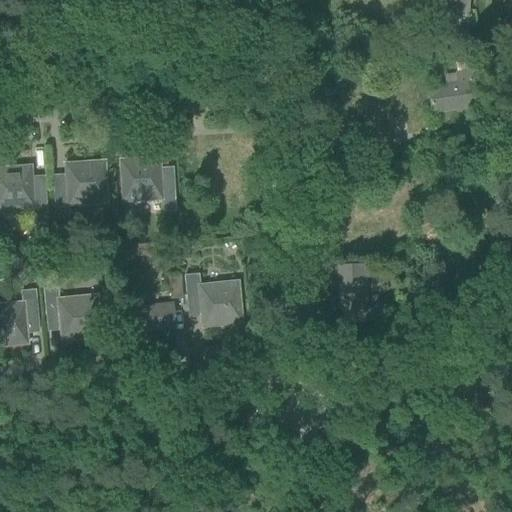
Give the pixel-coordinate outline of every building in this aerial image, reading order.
[(415,0),(416,10),(422,10),(422,13),(467,13),(466,0),(415,0)] [(469,62),(455,64),(457,74),(471,72),(469,62)] [(427,88),(428,93),(430,113),(476,107),(471,72),(457,74),(458,84),(427,88)] [(159,178),(159,170),(158,160),(119,162),(122,205),(160,202),(161,212),(174,211),(172,177),(159,178)] [(64,166),(65,177),(65,185),(53,186),(55,218),(68,217),(67,206),(106,203),(103,163),(64,166)] [(31,187),(31,178),(30,168),(0,170),(0,210),(32,208),(33,220),(46,219),(44,186),(31,187)] [(383,189),(368,190),(369,202),(384,201),(383,189)] [(368,190),(352,191),(353,203),(369,202),(368,190)] [(353,203),(333,205),(337,249),(357,248),(362,247),(360,227),(371,226),(370,216),(369,202),(353,203)] [(166,227),(165,227),(166,240),(167,240),(169,240),(176,239),(175,227),(166,227)] [(20,257),(7,265),(20,287),(33,279),(20,257)] [(353,310),(354,323),(378,321),(377,308),(366,309),(364,279),(374,278),(374,265),(358,265),(338,267),(341,311),(353,310)] [(168,277),(170,301),(182,299),(180,275),(168,277)] [(200,309),(201,318),(202,328),(241,324),(237,284),(198,288),(197,276),(185,277),(188,310),(200,309)] [(59,323),(60,332),(61,341),(100,337),(96,298),(57,301),(56,290),(44,291),(47,324),(59,323)] [(0,306),(0,346),(27,344),(25,326),(37,325),(34,292),(21,293),(22,305),(0,306)] [(127,309),(128,314),(130,334),(174,329),(172,305),(142,308),(141,297),(128,299),(129,309),(127,309)]
